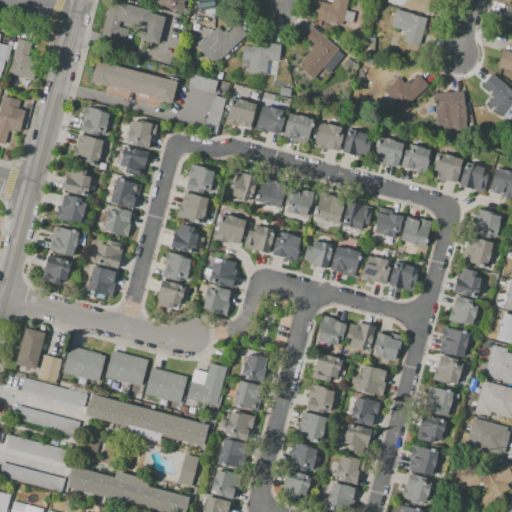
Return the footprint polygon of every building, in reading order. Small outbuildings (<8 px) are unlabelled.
[(152,0),(187,0),(184,12),(152,3),(152,0)] [(317,1),(312,18),(342,26),(348,0),(331,0),(330,4),(317,1)] [(387,0),(387,3),(400,6),(399,7),(433,16),(436,3),(424,0),(387,0)] [(109,3),(119,5),(120,3),(151,10),(150,14),(164,18),(157,44),(141,40),(143,29),(118,23),(117,28),(126,30),(122,43),(100,37),(109,3)] [(511,5),(505,4),(501,19),(511,22),(511,5)] [(395,10),(426,18),(419,46),(402,41),(404,31),(390,27),(395,10)] [(195,46),(213,65),(246,34),(237,24),(228,32),(225,30),(222,32),(217,26),(195,46)] [(310,25),(338,48),(312,79),(296,66),(310,49),(307,47),(310,44),(300,36),(310,25)] [(374,54),(365,54),(365,38),(374,38),(374,54)] [(17,39),(9,74),(33,80),(38,60),(29,58),(33,43),(17,39)] [(252,41),(281,45),(279,61),(267,60),(265,76),(247,74),(249,59),(241,58),(243,46),(251,47),(252,41)] [(0,78),(4,61),(6,62),(10,46),(0,43),(0,78)] [(511,52),(501,50),(497,67),(511,70),(511,52)] [(96,61),(176,82),(171,104),(90,82),(96,61)] [(384,91),(385,93),(379,98),(388,107),(393,101),(401,110),(428,84),(418,74),(409,83),(406,81),(404,83),(398,78),(384,91)] [(492,74),(511,91),(511,104),(502,116),(486,103),(494,95),(482,85),(492,74)] [(191,75),(217,81),(214,93),(188,87),(191,75)] [(279,95),(281,88),(290,89),(288,97),(279,95)] [(434,93),(466,92),(467,130),(453,130),(453,125),(435,125),(434,93)] [(212,95),(225,99),(217,131),(204,127),(212,95)] [(2,96),(0,104),(0,144),(4,145),(8,128),(19,131),(24,110),(17,109),(19,100),(2,96)] [(229,98),(224,123),(249,128),(255,104),(229,98)] [(260,105),(255,125),(257,125),(256,130),(266,132),(267,131),(280,134),(284,118),(282,117),(284,111),(260,105)] [(85,107),(78,131),(102,138),(109,114),(107,113),(107,112),(88,107),(88,108),(85,107)] [(287,114),(282,136),(294,139),(293,141),(306,144),(312,119),(307,118),(307,117),(298,115),(298,116),(287,114)] [(131,119),(130,126),(129,126),(126,141),(131,142),(131,145),(149,149),(151,137),(153,138),(156,125),(131,119)] [(318,122),(313,147),(326,150),(326,148),(339,151),(344,127),(318,122)] [(347,127),(341,152),(360,156),(361,152),(367,153),(370,141),(364,140),(366,132),(347,127)] [(79,135),(76,145),(75,145),(71,160),(95,167),(97,159),(102,160),(104,152),(100,151),(102,141),(79,135)] [(378,137),(373,162),(397,167),(403,143),(393,141),(393,140),(385,138),(385,139),(378,137)] [(406,143),(400,167),(410,169),(409,170),(425,174),(427,164),(428,165),(430,156),(429,156),(430,148),(406,143)] [(123,147),(120,158),(121,158),(118,170),(124,171),(123,173),(140,177),(143,166),(144,166),(147,152),(139,150),(139,149),(129,147),(129,148),(123,147)] [(437,153),(436,157),(435,156),(434,161),(435,161),(431,177),(456,183),(462,159),(452,157),(452,156),(443,154),(443,155),(437,153)] [(468,163),(467,167),(462,166),(458,186),(483,192),(487,175),(482,174),(483,168),(475,166),(476,164),(468,163)] [(189,164),(186,176),(189,177),(186,190),(201,194),(202,190),(208,192),(214,170),(189,164)] [(71,167),(70,173),(66,172),(62,190),(86,196),(90,177),(84,175),(86,170),(71,167)] [(493,169),(488,192),(500,194),(499,196),(511,199),(511,171),(504,170),(504,171),(493,169)] [(231,171),(228,187),(225,187),(224,194),(251,201),(256,177),(231,171)] [(261,177),(255,202),(280,208),(285,185),(269,181),(269,179),(261,177)] [(115,179),(113,185),(113,184),(111,193),(109,203),(132,209),(135,197),(136,198),(139,184),(115,179)] [(288,188),(287,188),(284,204),(287,205),(285,212),(299,215),(300,214),(306,215),(307,210),(309,210),(310,204),(313,204),(315,196),(312,196),(313,192),(301,189),(301,191),(288,188)] [(319,192),(313,218),(338,224),(344,199),(328,196),(328,194),(319,192)] [(184,193),(182,203),(179,203),(176,217),(190,220),(190,222),(201,224),(207,198),(184,193)] [(64,194),(61,206),(58,205),(55,218),(79,223),(80,217),(82,217),(85,203),(79,201),(80,198),(64,194)] [(347,201),(341,225),(361,230),(363,224),(368,225),(372,207),(347,201)] [(107,206),(104,223),(103,232),(126,237),(129,225),(128,225),(131,211),(107,206)] [(377,207),(374,220),(376,220),(373,232),(380,234),(379,235),(394,238),(396,232),(399,232),(402,217),(389,214),(390,212),(386,211),(386,209),(377,207)] [(475,209),(472,222),(476,222),(473,235),(488,238),(488,235),(494,237),(499,214),(475,209)] [(220,214),(214,239),(227,242),(227,241),(239,244),(245,220),(236,218),(236,217),(227,215),(227,216),(220,214)] [(405,216),(399,240),(409,242),(409,244),(417,246),(418,244),(425,246),(431,221),(417,218),(417,219),(405,216)] [(178,224),(177,230),(174,229),(169,248),(193,254),(198,234),(192,233),(193,227),(178,224)] [(254,225),(253,231),(247,229),(243,247),(267,252),(269,245),(270,246),(273,229),(262,226),(262,227),(254,225)] [(54,227),(53,227),(50,238),(52,238),(49,251),(72,256),(77,232),(54,227)] [(280,232),(278,238),(275,237),(270,255),(295,261),(300,238),(294,236),(294,235),(280,232)] [(467,237),(462,261),(476,264),(475,267),(485,269),(487,261),(488,261),(489,253),(488,253),(491,242),(467,237)] [(106,240),(105,245),(98,243),(97,250),(96,250),(93,263),(99,264),(99,265),(108,267),(117,268),(122,244),(106,240)] [(312,241),(311,246),(305,245),(302,260),(308,261),(307,265),(326,269),(328,260),(329,260),(333,245),(312,241)] [(335,247),(345,249),(345,248),(354,250),(353,251),(359,252),(353,277),(340,274),(341,272),(330,269),(335,247)] [(166,252),(163,265),(166,266),(165,271),(164,270),(163,277),(170,279),(170,280),(178,282),(178,278),(186,280),(190,259),(178,257),(178,255),(166,252)] [(46,256),(41,279),(46,280),(46,282),(57,284),(58,280),(62,280),(64,281),(65,280),(66,279),(66,277),(70,261),(62,260),(63,259),(55,257),(55,258),(46,256)] [(388,260),(367,256),(366,258),(365,258),(360,280),(373,283),(373,281),(385,284),(389,266),(387,266),(388,260)] [(221,259),(219,265),(213,263),(208,282),(231,287),(235,270),(233,269),(234,262),(221,259)] [(393,262),(388,286),(411,291),(413,284),(414,284),(416,275),(412,274),(413,268),(405,266),(406,265),(393,262)] [(92,266),(90,276),(89,275),(87,284),(88,284),(86,292),(111,297),(114,283),(113,283),(116,272),(92,266)] [(455,278),(452,291),(476,297),(481,276),(476,275),(477,272),(461,268),(458,279),(455,278)] [(160,281),(156,298),(158,299),(157,305),(177,310),(180,297),(181,298),(184,286),(160,281)] [(511,282),(510,282),(503,309),(511,311),(511,282)] [(205,288),(201,309),(210,311),(210,313),(225,316),(228,304),(227,304),(230,291),(212,287),(211,289),(205,288)] [(454,296),(451,308),(450,307),(447,321),(471,326),(473,318),(474,319),(477,305),(471,304),(472,300),(454,296)] [(511,343),(496,340),(502,313),(511,315),(511,343)] [(320,315),(317,329),(319,329),(316,340),(322,341),(322,342),(336,345),(338,340),(341,340),(345,323),(333,320),(333,318),(320,315)] [(348,324),(345,338),(350,339),(349,346),(368,350),(374,326),(357,322),(356,325),(348,324)] [(442,327),(436,352),(461,358),(467,333),(465,332),(465,331),(461,330),(460,331),(442,327)] [(25,329),(44,334),(34,369),(15,364),(25,329)] [(376,333),(372,348),(375,349),(374,356),(387,359),(387,358),(394,360),(395,354),(397,354),(401,336),(388,333),(388,335),(376,333)] [(491,346),(484,375),(511,382),(511,353),(505,352),(506,349),(491,346)] [(68,347),(104,355),(98,381),(62,372),(68,347)] [(110,351),(146,359),(140,385),(104,376),(110,351)] [(245,353),(240,378),(263,383),(269,358),(245,353)] [(317,353),(311,378),(328,382),(329,377),(336,378),(341,358),(317,353)] [(43,355),(61,359),(55,382),(37,378),(43,355)] [(440,355),(437,367),(434,366),(431,380),(455,385),(457,377),(458,377),(461,360),(440,355)] [(194,370),(187,399),(216,406),(226,367),(209,363),(207,373),(194,370)] [(362,365),(360,374),(359,374),(357,383),(358,383),(357,389),(381,394),(384,383),(383,383),(386,371),(362,365)] [(150,368),(186,377),(180,402),(144,394),(150,368)] [(23,378),(86,394),(83,407),(20,390),(23,378)] [(238,381),(236,390),(235,390),(233,398),(234,398),(232,406),(255,411),(261,386),(238,381)] [(475,411),(482,381),(511,388),(511,412),(510,416),(490,411),(490,414),(475,411)] [(472,389),(474,383),(480,385),(478,391),(472,389)] [(309,384),(307,396),(308,396),(305,410),(322,413),(323,410),(329,412),(334,391),(323,389),(324,387),(309,384)] [(427,386),(421,411),(446,417),(452,393),(427,386)] [(91,394),(208,426),(203,448),(159,436),(158,442),(126,433),(127,427),(85,416),(91,394)] [(350,395),(347,410),(346,409),(344,417),(355,419),(354,423),(372,427),(374,414),(376,415),(379,401),(350,395)] [(16,405),(79,422),(76,435),(13,418),(16,405)] [(230,411),(228,418),(227,418),(224,433),(230,434),(229,437),(246,441),(249,428),(251,429),(254,416),(240,414),(240,415),(236,414),(237,412),(232,411),(232,412),(230,411)] [(302,412),(300,423),(297,422),(294,436),(309,439),(308,442),(319,444),(321,436),(322,436),(326,418),(302,412)] [(420,415),(415,439),(433,443),(434,438),(440,439),(441,433),(442,433),(445,420),(430,416),(430,417),(420,415)] [(463,448),(470,418),(510,428),(505,450),(499,449),(499,453),(479,448),(478,451),(463,448)] [(346,425),(343,436),(344,436),(342,443),(348,444),(347,450),(362,454),(363,447),(366,447),(369,430),(362,428),(362,427),(353,425),(353,426),(346,425)] [(87,427),(100,430),(93,459),(80,456),(87,427)] [(8,434),(71,451),(68,463),(5,447),(8,434)] [(222,439),(217,463),(242,469),(245,454),(244,454),(246,444),(222,439)] [(297,443),(294,454),(292,454),(289,468),(304,471),(305,468),(311,469),(316,449),(304,447),(305,445),(297,443)] [(411,445),(409,456),(410,457),(407,470),(431,475),(433,465),(434,466),(436,458),(434,458),(436,451),(411,445)] [(184,455),(197,458),(189,487),(176,483),(184,455)] [(340,455),(338,462),(335,461),(332,476),(340,477),(339,481),(356,485),(359,473),(361,473),(364,460),(340,455)] [(475,469),(490,499),(509,490),(506,484),(511,480),(511,468),(508,461),(496,467),(493,460),(475,469)] [(0,467),(1,463),(64,480),(61,492),(0,475),(0,467)] [(184,511),(159,511),(65,488),(70,466),(114,477),(115,471),(147,480),(146,485),(188,496),(184,511)] [(216,469),(214,476),(213,476),(210,490),(216,491),(215,496),(232,499),(235,488),(237,488),(240,475),(216,469)] [(286,470),(282,486),(286,487),(283,496),(297,499),(298,494),(305,496),(310,475),(286,470)] [(407,474),(404,485),(403,485),(400,498),(424,504),(429,482),(424,481),(425,478),(407,474)] [(327,481),(322,506),(347,511),(352,487),(327,481)] [(0,511),(0,491),(11,494),(6,511),(0,511)] [(511,511),(502,511),(511,494),(511,511)] [(206,495),(204,505),(203,505),(201,511),(227,511),(230,502),(222,500),(222,499),(206,495)] [(40,511),(42,508),(11,501),(8,511),(40,511)]
